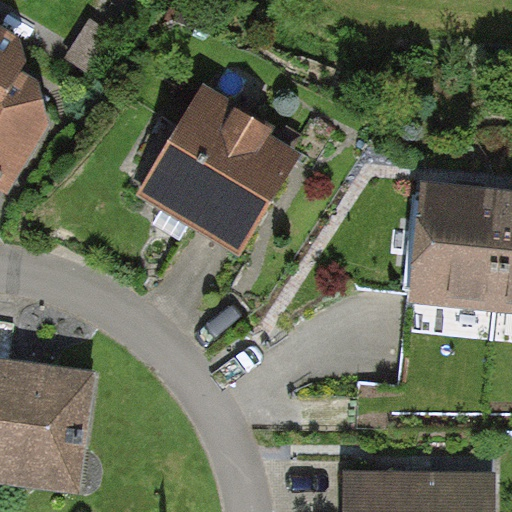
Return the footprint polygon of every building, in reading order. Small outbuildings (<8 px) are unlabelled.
[(120,38),(92,20),(73,50),(68,58),(96,76),(120,38)] [(0,190),(6,194),(48,127),(38,83),(19,73),(21,69),(25,61),(19,39),(0,27),(0,190)] [(204,88),(137,195),(216,243),(241,259),(304,157),(269,135),(273,130),(204,88)] [(511,194),(423,185),(412,303),(511,312),(511,194)] [(95,376),(0,362),(0,484),(78,496),(95,376)] [(344,471),(343,511),(498,511),(499,471),(344,471)]
